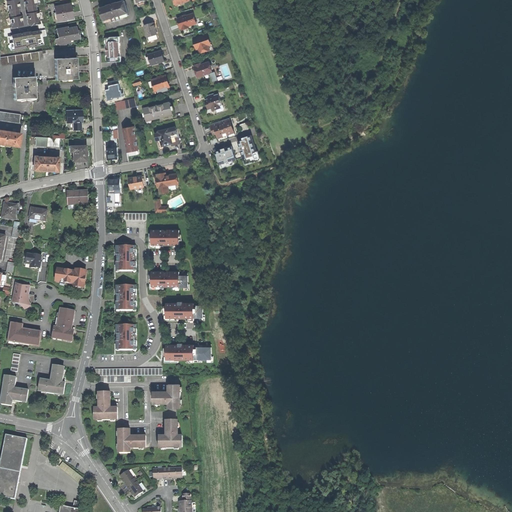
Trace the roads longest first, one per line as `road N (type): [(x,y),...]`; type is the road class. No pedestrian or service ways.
road 1 (residential): [(100,238),(140,242),(143,293),(158,332),(141,361),(83,365)]
road 2 (residential): [(84,0),(98,171)]
road 3 (residential): [(156,0),(206,153)]
